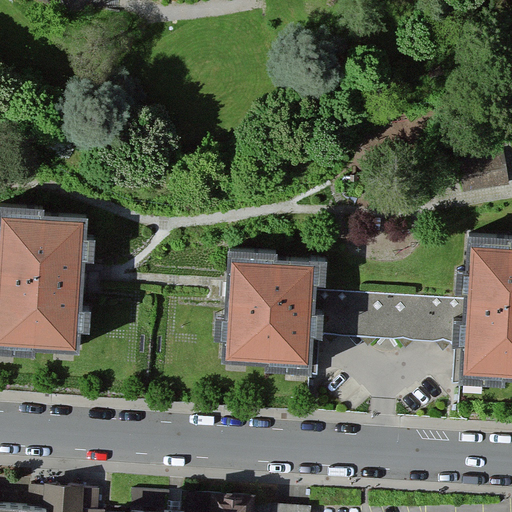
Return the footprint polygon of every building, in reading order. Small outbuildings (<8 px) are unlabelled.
[(460,194),(507,185),(500,148),(452,158),(460,194)] [(85,218),(3,212),(0,257),(0,345),(76,350),(85,218)] [(511,240),(468,239),(464,388),(511,388),(511,240)] [(318,262),(227,261),(225,357),(316,359),(318,262)] [(0,511),(308,511),(309,508),(252,505),(253,496),(219,494),(218,511),(189,510),(189,507),(158,505),(158,508),(124,506),(124,511),(84,511),(85,488),(43,486),(42,509),(0,507),(0,511)]
